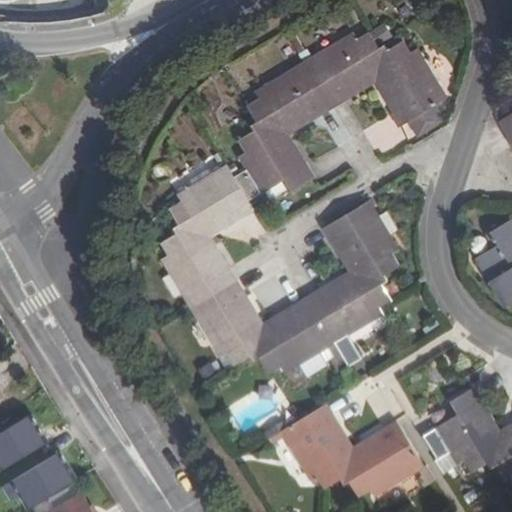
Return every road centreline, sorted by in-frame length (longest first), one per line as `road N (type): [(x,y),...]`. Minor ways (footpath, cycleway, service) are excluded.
road 1 (residential): [(511,347),(458,309),(436,253),(436,223),(486,63),(483,0)]
road 2 (residential): [(0,239),(34,211),(118,72),(155,32),(206,0)]
road 3 (residential): [(0,239),(169,511)]
